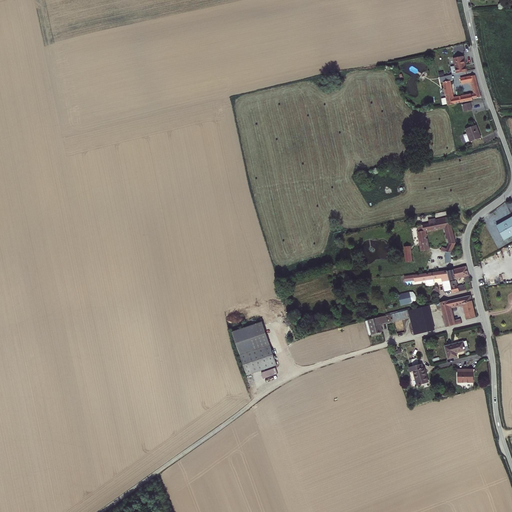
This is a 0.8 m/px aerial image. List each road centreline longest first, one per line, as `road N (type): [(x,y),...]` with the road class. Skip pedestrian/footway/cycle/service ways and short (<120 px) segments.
road 1 (track): [(485,321),(298,372),(100,511)]
road 2 (unclassified): [(511,467),(467,246),(474,219),(511,186)]
road 3 (unclassified): [(511,164),(464,0)]
